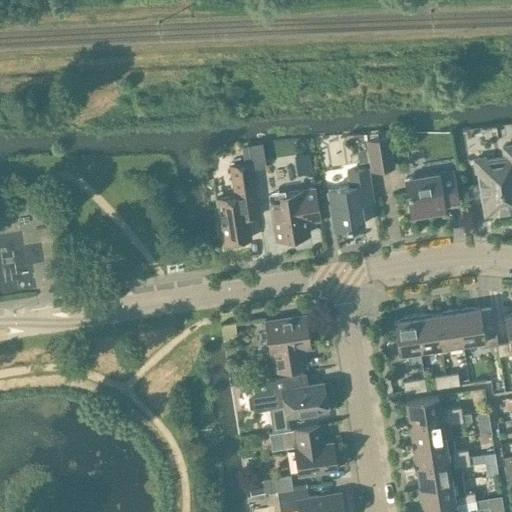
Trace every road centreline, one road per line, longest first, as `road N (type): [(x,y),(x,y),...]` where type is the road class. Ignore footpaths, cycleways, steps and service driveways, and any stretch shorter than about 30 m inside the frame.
road 1 (residential): [(342,273),(79,322),(0,325)]
road 2 (residential): [(342,273),(376,511)]
road 3 (residential): [(511,261),(443,258),(342,273)]
